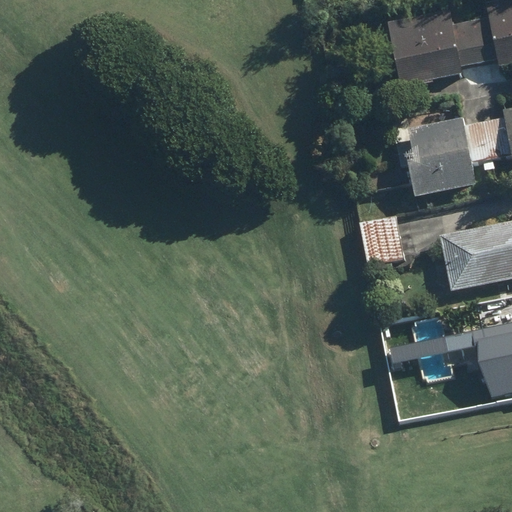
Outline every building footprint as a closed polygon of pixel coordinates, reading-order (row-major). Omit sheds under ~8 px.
[(443,12),(384,25),(400,97),(464,83),(462,76),(511,66),(511,4),(484,10),(487,23),(447,31),(443,12)] [(458,125),(400,136),(413,205),(471,194),(467,171),(511,164),(511,167),(511,115),(502,117),(504,126),(460,133),(458,125)] [(511,229),(474,238),(470,218),(443,223),(448,244),(439,245),(450,300),(511,286),(511,229)] [(393,221),(356,230),(367,273),(404,264),(393,221)] [(511,329),(511,325),(511,324),(511,312),(458,324),(465,357),(481,353),(492,401),(511,396),(511,329)]
